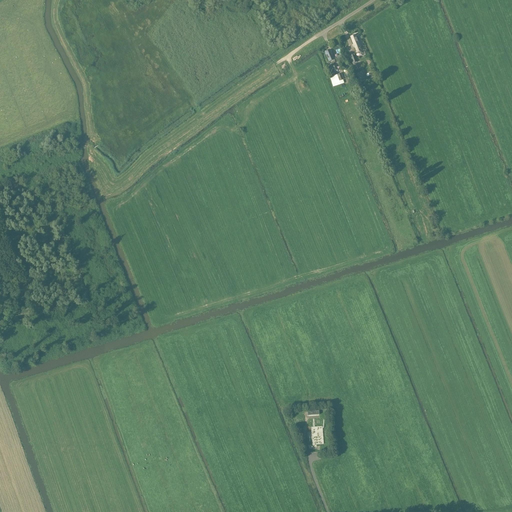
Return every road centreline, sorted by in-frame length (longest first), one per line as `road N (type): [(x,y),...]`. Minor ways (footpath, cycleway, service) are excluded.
road 1 (track): [(118,206),(205,135),(244,123),(253,105),(294,76),(286,57)]
road 2 (unclassified): [(273,64),(375,0)]
